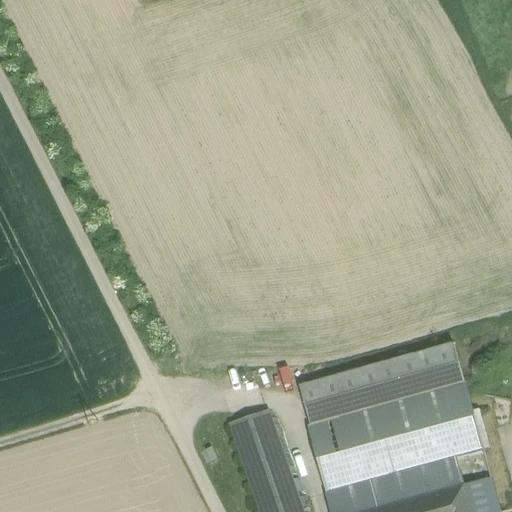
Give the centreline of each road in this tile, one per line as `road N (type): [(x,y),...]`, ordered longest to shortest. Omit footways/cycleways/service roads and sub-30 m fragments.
road 1 (track): [(0,73),(217,511)]
road 2 (track): [(166,399),(0,444)]
